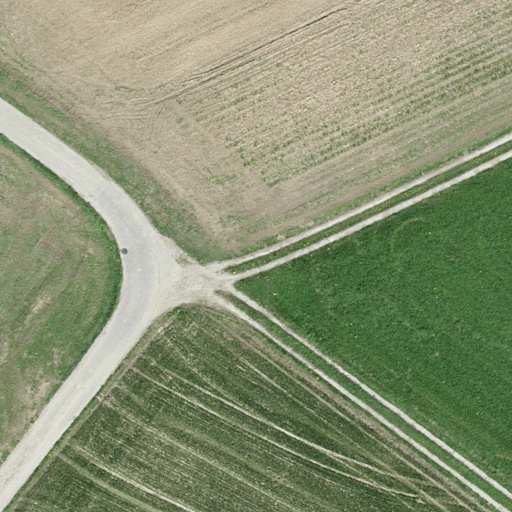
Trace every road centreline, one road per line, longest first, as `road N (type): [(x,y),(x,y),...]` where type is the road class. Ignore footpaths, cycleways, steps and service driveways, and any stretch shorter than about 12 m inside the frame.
road 1 (track): [(511,137),(296,241),(169,277),(496,511)]
road 2 (unclassified): [(0,497),(169,277),(96,204),(0,132)]
